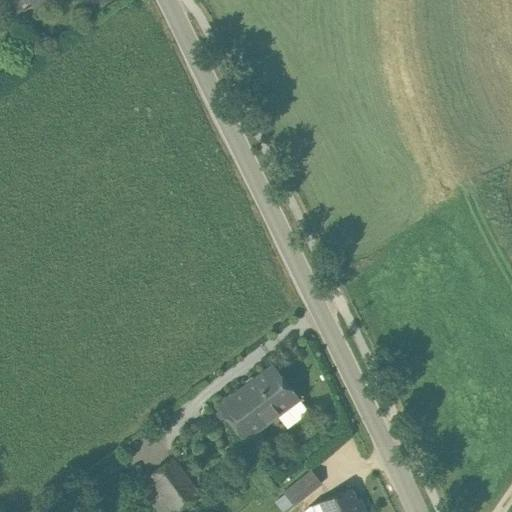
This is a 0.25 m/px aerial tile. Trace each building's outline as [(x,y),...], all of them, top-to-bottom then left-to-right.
[(272,364),(218,405),(244,440),(299,399),(272,364)] [(118,455),(91,475),(99,485),(125,465),(118,455)] [(198,495),(171,459),(148,476),(175,511),(198,495)] [(311,471),(284,493),(293,504),(321,482),(311,471)] [(349,488),(318,502),(322,511),(364,511),(362,507),(358,509),(349,488)]
